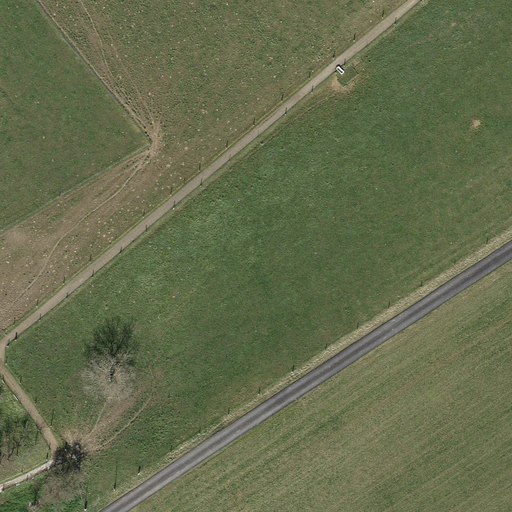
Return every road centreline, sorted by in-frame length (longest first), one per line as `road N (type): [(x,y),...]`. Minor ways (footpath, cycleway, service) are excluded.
road 1 (track): [(0,346),(417,0)]
road 2 (track): [(117,511),(511,253)]
road 3 (track): [(0,486),(58,463),(56,444),(0,362)]
